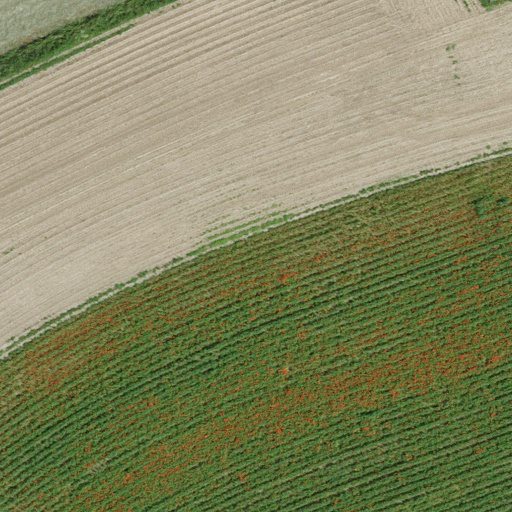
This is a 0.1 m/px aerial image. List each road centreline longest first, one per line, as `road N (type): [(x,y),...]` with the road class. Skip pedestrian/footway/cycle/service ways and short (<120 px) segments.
road 1 (motorway): [(511,115),(0,310)]
road 2 (motorway): [(114,511),(511,356)]
